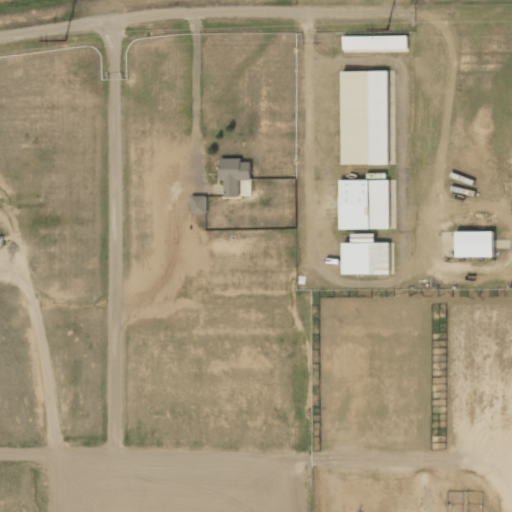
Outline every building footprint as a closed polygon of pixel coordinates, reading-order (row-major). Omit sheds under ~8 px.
[(344,37),(344,53),(409,52),(408,36),(344,37)] [(389,71),(343,72),(345,165),(390,165),(389,71)] [(251,197),(252,160),(221,160),(221,181),(225,181),(225,197),(251,197)] [(341,181),(341,230),(391,230),(390,180),(341,181)] [(208,214),(207,196),(193,197),(193,214),(208,214)] [(457,232),(457,258),(495,257),(495,232),(457,232)]
